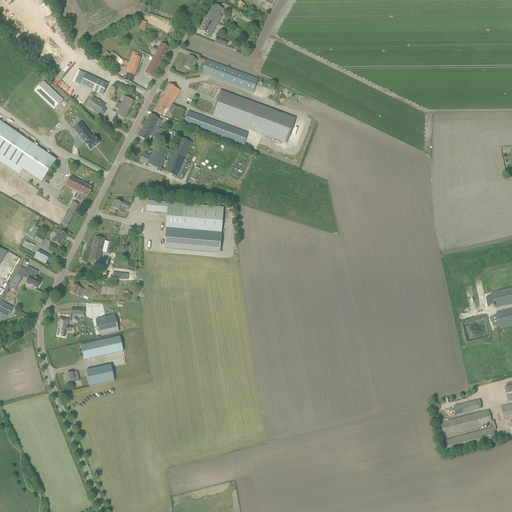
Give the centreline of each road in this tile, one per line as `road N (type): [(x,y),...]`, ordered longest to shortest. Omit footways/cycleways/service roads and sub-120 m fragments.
road 1 (residential): [(57,282),(202,0)]
road 2 (unclassified): [(100,511),(45,367),(40,321)]
